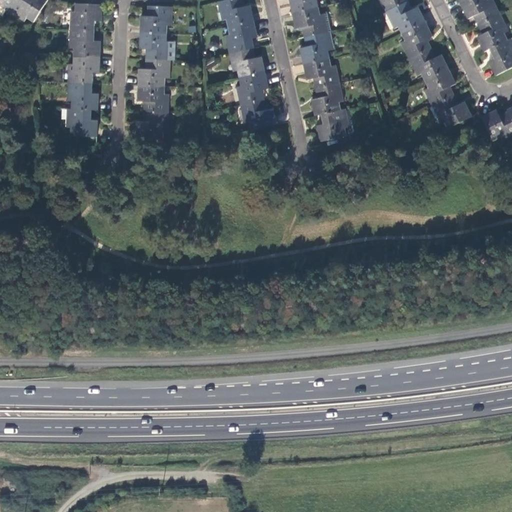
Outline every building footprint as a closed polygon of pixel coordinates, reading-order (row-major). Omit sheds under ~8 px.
[(14,0),(10,6),(26,16),(28,13),(34,17),(44,0),(14,0)] [(101,18),(101,2),(75,0),(74,8),(71,8),(71,26),(94,28),(95,18),(101,18)] [(242,5),(241,0),(219,0),(218,0),(221,14),(217,15),(218,19),(224,18),(226,25),(251,19),(248,4),(242,5)] [(287,0),(290,11),(315,5),(314,0),(287,0)] [(378,0),(383,10),(404,0),(378,0)] [(399,31),(421,20),(415,6),(409,9),(404,0),(383,10),(391,27),(397,25),(399,31)] [(461,0),(457,2),(464,17),(470,14),(475,23),(497,13),(490,0),(461,0)] [(170,5),(147,4),(147,14),(140,14),(139,29),(165,31),(166,23),(169,24),(170,5)] [(317,11),(315,5),(290,11),(293,26),(299,25),(302,35),(330,29),(326,9),(317,11)] [(497,13),(475,23),(479,32),(473,35),(480,50),(486,47),(504,39),(501,32),(505,30),(497,13)] [(254,35),(251,19),(226,25),(227,30),(224,31),(228,51),(251,46),(249,36),(254,35)] [(406,57),(427,47),(423,38),(428,35),(421,20),(399,31),(403,38),(398,40),(406,57)] [(94,36),(94,28),(71,26),(70,44),(73,45),(72,52),(99,54),(100,37),(94,36)] [(165,31),(139,29),(138,45),(146,45),(145,56),(167,57),(173,57),(174,39),(165,38),(165,31)] [(334,47),(330,29),(302,35),(303,44),(297,45),(301,62),(327,57),(325,48),(334,47)] [(484,59),(491,74),(511,63),(511,37),(511,35),(504,39),(486,47),(490,56),(484,59)] [(253,55),(251,46),(228,51),(232,68),(235,67),(237,76),(262,71),(259,54),(253,55)] [(422,79),(444,68),(438,55),(432,58),(427,47),(406,57),(414,74),(419,72),(422,79)] [(98,69),(99,54),(72,52),(72,60),(69,60),(68,79),(91,80),(92,69),(98,69)] [(166,75),(167,57),(145,56),(144,66),(138,65),(137,82),(163,83),(164,75),(166,75)] [(313,86),(335,81),(331,63),(328,64),(327,57),(301,62),(304,78),(311,77),(313,86)] [(428,104),(450,94),(446,85),(451,82),(444,68),(422,79),(425,85),(420,88),(428,104)] [(266,86),(262,71),(237,76),(238,83),(236,83),(239,102),(262,97),(260,88),(266,86)] [(91,80),(68,79),(67,97),(70,97),(70,105),(90,106),(97,106),(98,89),(91,89),(91,80)] [(318,112),(338,108),(336,99),(339,99),(335,81),(313,86),(314,95),(308,96),(312,113),(318,112)] [(163,90),(163,83),(137,82),(136,97),(143,98),(142,108),(165,109),(166,90),(163,90)] [(454,104),(450,94),(428,104),(436,122),(441,119),(444,127),(468,116),(461,101),(454,104)] [(247,119),(248,126),(273,121),(270,105),(264,107),(262,97),(239,102),(243,120),(247,119)] [(70,105),(67,105),(66,124),(69,124),(69,131),(95,132),(96,116),(90,116),(90,106),(70,105)] [(344,126),(341,107),(338,108),(318,112),(320,121),(314,122),(317,139),(343,134),(342,126),(344,126)] [(478,115),(489,137),(497,134),(499,139),(511,132),(511,123),(505,109),(496,113),(494,107),(478,115)] [(134,118),(133,134),(161,135),(161,127),(164,128),(165,109),(142,108),(141,118),(134,118)]
